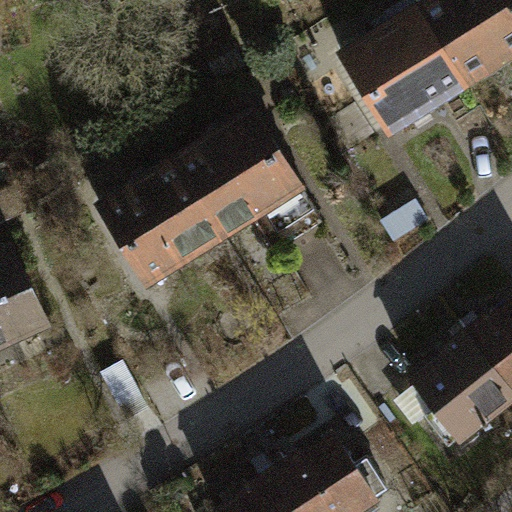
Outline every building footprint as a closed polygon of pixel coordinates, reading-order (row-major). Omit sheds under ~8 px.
[(511,47),(511,0),(432,0),(421,8),(465,77),(511,47)] [(465,77),(421,8),(345,55),(389,125),(465,77)] [(325,220),(256,110),(179,157),(223,228),(251,211),(276,250),(325,220)] [(223,228),(179,157),(101,205),(145,276),(223,228)] [(0,343),(49,322),(13,242),(0,247),(0,343)] [(511,288),(464,327),(511,386),(511,288)] [(511,398),(511,386),(464,327),(410,371),(433,399),(419,410),(450,448),(511,398)] [(347,457),(327,427),(269,464),(299,511),(351,511),(389,488),(362,448),(347,457)] [(299,511),(269,464),(210,502),(216,511),(299,511)]
